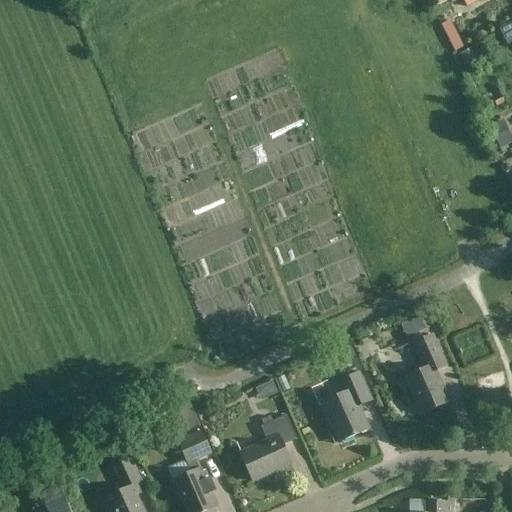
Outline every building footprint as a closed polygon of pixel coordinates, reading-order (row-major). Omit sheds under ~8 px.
[(445,3),(443,0),(425,0),(431,10),(445,3)] [(462,0),(466,8),(482,0),(462,0)] [(511,23),(499,30),(507,46),(511,43),(511,23)] [(312,241),(333,234),(328,218),(306,225),(312,241)] [(420,416),(448,404),(435,373),(446,368),(432,337),(412,346),(424,371),(403,380),(420,416)] [(180,393),(171,372),(156,378),(165,399),(180,393)] [(321,406),(332,430),(327,432),(333,446),(368,430),(357,407),(370,402),(358,375),(338,384),(343,396),(321,406)] [(282,447),(295,440),(285,417),(260,428),(266,443),(239,455),(251,483),(290,465),(282,447)] [(209,481),(205,483),(195,462),(210,455),(201,433),(178,443),(192,475),(173,483),(185,511),(208,511),(216,509),(210,495),(214,493),(209,481)] [(106,511),(140,511),(134,497),(145,492),(131,461),(113,469),(124,492),(102,502),(106,511)] [(0,470),(0,488),(4,500),(28,490),(17,463),(0,470)] [(69,511),(61,493),(43,502),(47,511),(69,511)]
